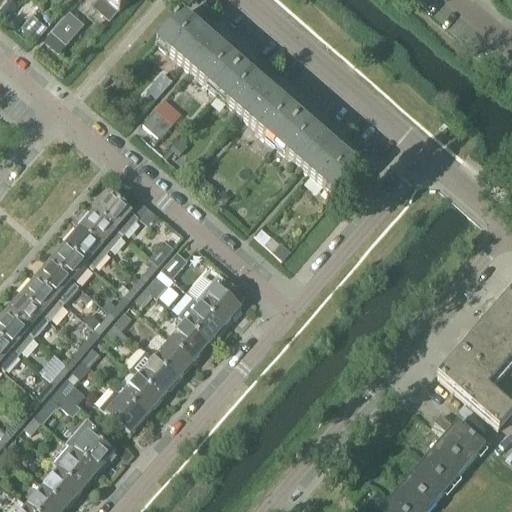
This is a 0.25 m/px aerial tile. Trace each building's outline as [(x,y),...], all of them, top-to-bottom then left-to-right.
[(98,0),(117,16),(130,0),(98,0)] [(10,5),(0,15),(0,20),(4,24),(16,11),(10,5)] [(68,16),(50,36),(65,49),(83,29),(68,16)] [(20,32),(34,44),(45,32),(31,20),(20,32)] [(214,100),(238,72),(178,20),(154,48),(214,100)] [(238,72),(214,100),(273,151),(297,123),(238,72)] [(105,82),(99,88),(103,91),(108,84),(105,82)] [(154,114),(141,129),(159,143),(171,129),(154,114)] [(297,123),(273,151),(334,204),(358,176),(297,123)] [(108,199),(93,217),(121,241),(136,224),(148,234),(155,227),(142,216),(136,223),(129,217),(108,199)] [(93,217),(79,233),(106,257),(121,241),(93,217)] [(106,257),(79,233),(64,250),(85,268),(91,274),(106,257)] [(147,264),(152,268),(156,272),(172,253),(163,246),(147,264)] [(85,268),(64,250),(49,268),(70,286),(85,268)] [(175,258),(160,276),(170,285),(185,267),(175,258)] [(49,268),(34,285),(63,309),(77,292),(70,286),(49,268)] [(156,272),(152,268),(137,284),(142,288),(156,272)] [(217,281),(195,307),(198,310),(223,332),(240,313),(236,309),(242,302),(217,281)] [(151,301),(155,304),(165,293),(154,283),(144,295),(151,301)] [(137,284),(123,301),(127,305),(142,288),(137,284)] [(63,309),(34,285),(19,302),(40,320),(48,326),(63,309)] [(511,293),(478,333),(511,362),(511,293)] [(151,301),(144,295),(134,306),(141,313),(151,301)] [(127,305),(123,301),(108,318),(112,322),(127,305)] [(19,302),(4,319),(25,337),(32,343),(48,326),(40,320),(19,302)] [(193,305),(177,323),(183,328),(208,350),(223,332),(198,310),(195,307),(193,305)] [(112,322),(108,318),(93,335),(98,339),(112,322)] [(4,319),(0,324),(0,344),(18,360),(32,343),(25,337),(4,319)] [(123,319),(112,331),(119,337),(120,336),(130,325),(123,319)] [(183,328),(167,346),(192,368),(208,350),(183,328)] [(119,337),(112,331),(102,343),(109,349),(116,341),(123,347),(127,343),(120,336),(119,337)] [(511,362),(478,333),(435,382),(496,436),(511,417),(511,362)] [(98,339),(93,335),(78,353),(83,357),(98,339)] [(0,344),(0,373),(3,376),(18,360),(0,344)] [(192,368),(167,346),(152,364),(177,386),(192,368)] [(83,357),(78,353),(64,370),(68,373),(83,357)] [(81,367),(88,373),(98,361),(91,355),(81,367)] [(177,386),(152,364),(143,357),(127,375),(136,382),(161,404),(177,386)] [(88,373),(81,367),(71,379),(78,385),(88,373)] [(68,373),(64,370),(49,387),(53,391),(68,373)] [(136,382),(120,400),(145,422),(161,404),(136,382)] [(65,385),(57,394),(75,410),(83,401),(65,385)] [(49,387),(34,403),(39,407),(53,391),(49,387)] [(75,410),(57,394),(49,403),(59,411),(67,419),(75,410)] [(113,395),(97,413),(129,441),(145,422),(120,400),(120,401),(113,395)] [(39,407),(34,403),(19,421),(24,424),(39,407)] [(49,403),(33,422),(40,428),(41,428),(54,413),(56,415),(59,411),(49,403)] [(24,424),(19,421),(5,437),(9,441),(24,424)] [(451,431),(439,421),(433,428),(445,438),(451,431)] [(33,422),(23,434),(30,440),(40,428),(33,422)] [(64,449),(97,478),(114,458),(113,457),(113,458),(110,455),(115,450),(86,424),(64,449)] [(459,431),(442,450),(465,470),(482,451),(459,431)] [(0,452),(9,441),(5,437),(0,442),(0,452)] [(1,458),(8,464),(19,453),(12,447),(1,458)] [(64,449),(48,467),(56,474),(81,496),(97,478),(64,449)] [(465,470),(442,450),(425,470),(448,490),(465,470)] [(0,473),(8,464),(1,458),(0,459),(0,473)] [(425,470),(408,489),(431,509),(448,490),(425,470)] [(56,474),(40,492),(63,511),(66,511),(81,496),(56,474)] [(428,511),(431,509),(408,489),(392,508),(396,511),(428,511)] [(63,511),(40,492),(25,510),(26,511),(63,511)]
